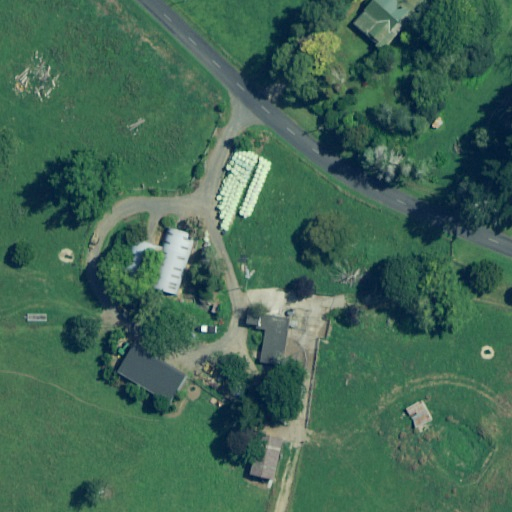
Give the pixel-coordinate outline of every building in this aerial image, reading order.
[(428,0),(376,0),(355,25),(385,50),(428,0)] [(195,237),(168,229),(150,286),(177,294),(195,237)] [(153,245),(135,240),(126,277),(144,281),(153,245)] [(228,308),(216,304),(212,312),(224,317),(228,308)] [(297,320),(290,319),(249,315),(248,325),(256,326),(256,330),(265,330),(263,352),(254,351),(253,359),(262,360),(261,365),(285,367),(289,329),(296,329),(297,320)] [(125,360),(119,356),(106,364),(110,372),(114,370),(171,403),(186,379),(132,347),(125,360)] [(423,401),(405,409),(415,429),(433,421),(423,401)] [(284,440),(261,435),(252,475),(275,480),(284,440)]
